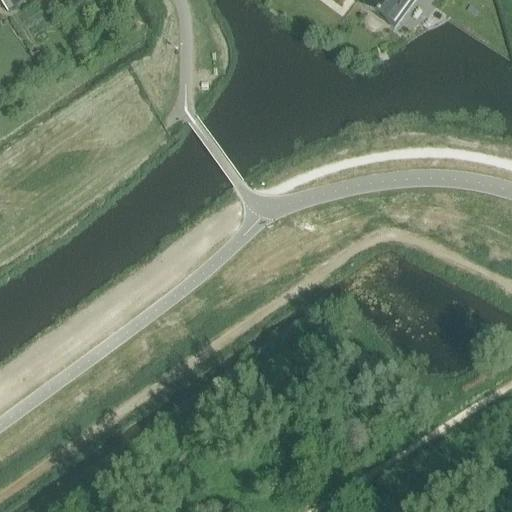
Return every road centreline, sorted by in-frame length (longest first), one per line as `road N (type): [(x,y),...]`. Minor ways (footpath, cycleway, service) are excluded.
road 1 (unknown): [(0,498),(375,240)]
road 2 (unknown): [(511,290),(400,239),(375,240)]
